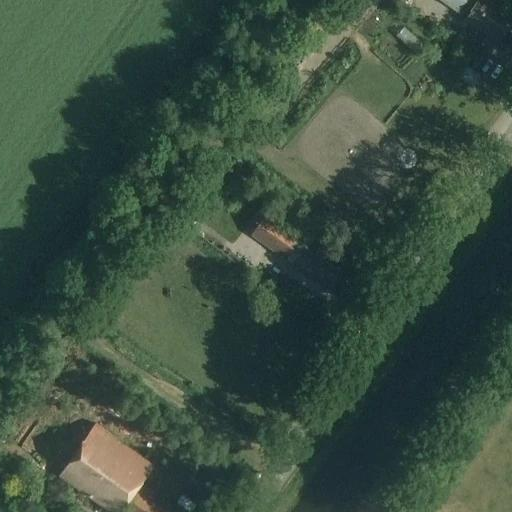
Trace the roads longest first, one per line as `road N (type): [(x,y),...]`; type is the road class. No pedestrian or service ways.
road 1 (tertiary): [(252,511),(511,143)]
road 2 (track): [(374,511),(511,319)]
